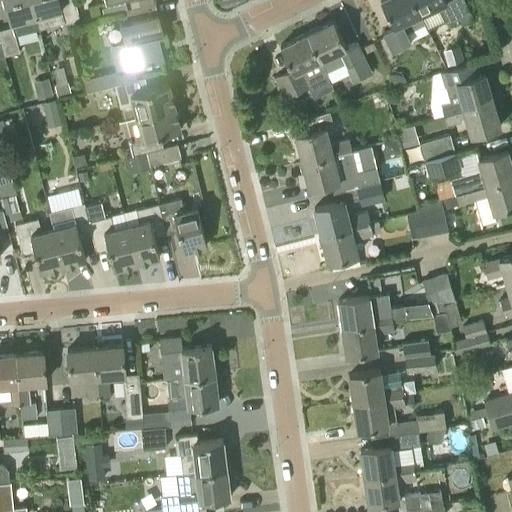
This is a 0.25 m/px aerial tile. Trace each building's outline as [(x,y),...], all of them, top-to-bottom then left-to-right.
[(15,34),(39,28),(31,0),(4,0),(11,22),(12,22),(12,26),(0,28),(0,41),(4,56),(20,52),(15,34)] [(77,12),(73,0),(31,0),(39,28),(64,22),(64,23),(79,20),(77,12)] [(426,23),(422,14),(421,15),(413,0),(380,0),(393,26),(383,31),(392,49),(411,40),(429,31),(426,23)] [(413,0),(421,15),(422,14),(439,6),(447,23),(466,14),(470,12),(464,0),(413,0)] [(104,14),(117,11),(127,8),(126,2),(103,8),(104,14)] [(158,15),(138,20),(121,24),(125,41),(111,45),(117,71),(118,71),(163,59),(157,36),(163,34),(158,15)] [(326,71),(327,71),(328,74),(331,81),(349,72),(353,80),(371,71),(356,41),(346,46),(333,20),(307,33),(326,71)] [(328,74),(327,71),(326,71),(307,33),(280,46),(291,68),(274,77),(285,98),(309,86),(308,84),(328,74)] [(464,63),(459,45),(443,50),(448,67),(464,63)] [(445,114),(492,100),(485,73),(477,76),(473,62),(442,71),(445,85),(447,85),(451,99),(442,102),(443,107),(445,114)] [(395,71),(388,73),(394,86),(402,82),(406,81),(404,75),(395,71)] [(135,116),(175,107),(169,84),(148,89),(145,77),(116,84),(121,106),(132,104),(135,116)] [(50,82),(35,86),(38,99),(53,95),(50,82)] [(492,100),(445,114),(447,123),(466,119),(470,135),(500,126),(492,100)] [(147,151),(163,147),(160,135),(181,129),(175,107),(135,116),(125,119),(129,134),(127,135),(131,155),(147,151)] [(46,115),(49,129),(62,126),(59,112),(46,115)] [(302,162),(352,149),(349,137),(335,141),(336,143),(331,144),(327,126),(334,125),(331,113),(302,120),(305,132),(296,135),(302,162)] [(10,143),(2,119),(0,119),(0,141),(1,145),(10,143)] [(426,159),(456,151),(450,133),(421,141),(426,159)] [(147,151),(150,164),(178,157),(180,165),(183,165),(177,143),(163,147),(147,151)] [(357,169),(355,160),(352,149),(302,162),(309,188),(332,183),(335,192),(357,187),(380,181),(376,164),(357,169)] [(467,190),(511,176),(511,166),(507,150),(477,158),(480,170),(451,178),(455,193),(456,193),(467,190)] [(0,197),(0,198),(0,201),(3,213),(4,213),(9,212),(11,220),(22,217),(10,170),(7,171),(6,167),(12,166),(9,152),(2,154),(1,151),(0,151),(0,197)] [(456,151),(426,159),(431,174),(460,165),(456,151)] [(149,168),(145,152),(123,158),(126,170),(132,168),(133,172),(149,168)] [(84,153),(73,156),(76,168),(87,164),(84,153)] [(87,170),(76,173),(78,180),(89,178),(87,170)] [(456,193),(456,194),(459,203),(488,194),(493,211),(511,205),(511,176),(467,190),(456,193)] [(380,181),(357,187),(360,198),(361,204),(385,198),(380,181)] [(158,201),(166,233),(178,230),(183,251),(207,245),(197,207),(184,210),(180,196),(158,201)] [(443,207),(442,198),(435,199),(418,203),(420,211),(424,234),(442,230),(448,229),(443,207)] [(321,235),(370,222),(367,210),(349,214),(345,200),(338,202),(314,208),(321,235)] [(137,263),(126,223),(114,226),(111,213),(104,215),(101,201),(85,205),(92,236),(96,251),(108,248),(114,269),(137,263)] [(154,237),(166,233),(158,201),(135,207),(138,220),(126,223),(137,263),(159,257),(154,237)] [(92,236),(85,205),(84,202),(49,211),(53,226),(52,226),(63,266),(85,260),(80,239),(92,236)] [(411,237),(424,234),(420,211),(406,214),(411,237)] [(63,266),(52,226),(41,229),(38,217),(14,223),(22,254),(35,251),(40,272),(63,266)] [(370,222),(321,235),(328,262),(359,254),(355,239),(373,234),(373,233),(381,231),(378,220),(370,222)] [(506,284),(511,282),(511,253),(483,263),(487,278),(502,273),(506,284)] [(443,303),(455,300),(447,273),(435,277),(443,303)] [(379,287),(378,276),(370,276),(372,287),(379,287)] [(446,310),(443,303),(435,277),(422,281),(432,314),(445,310),(446,310)] [(511,282),(506,284),(509,294),(500,297),(505,314),(511,311),(511,282)] [(342,327),(393,320),(407,318),(405,306),(383,309),(381,294),(338,300),(342,327)] [(446,310),(445,310),(450,325),(461,321),(455,300),(443,303),(446,310)] [(466,338),(487,332),(483,319),(463,325),(466,337),(466,338)] [(393,320),(342,327),(346,355),(379,350),(376,331),(380,331),(380,333),(394,331),(393,320)] [(466,338),(466,337),(453,341),(456,353),(490,344),(487,332),(466,338)] [(167,380),(215,374),(211,345),(182,348),(181,337),(160,339),(162,360),(169,359),(172,378),(167,379),(167,380)] [(403,342),(405,355),(430,351),(428,338),(403,342)] [(125,375),(127,418),(142,417),(140,372),(125,373),(122,344),(95,346),(99,396),(111,395),(110,381),(108,381),(108,376),(125,375)] [(88,397),(99,396),(95,346),(67,349),(70,379),(91,377),(91,383),(87,383),(88,397)] [(31,403),(29,384),(46,382),(43,351),(16,353),(20,403),(31,403)] [(407,370),(436,366),(434,351),(430,351),(405,355),(407,370)] [(8,404),(20,403),(16,353),(0,354),(0,385),(9,384),(10,398),(7,398),(8,404)] [(353,402),(404,394),(403,386),(402,386),(400,369),(381,370),(349,374),(353,402)] [(215,374),(167,380),(169,398),(167,398),(169,420),(191,418),(189,407),(218,403),(215,374)] [(404,394),(353,402),(357,429),(389,425),(389,422),(397,422),(395,407),(405,406),(404,394)] [(489,413),(511,406),(511,394),(486,402),(489,413)] [(20,403),(21,418),(36,417),(35,402),(31,403),(20,403)] [(60,407),(62,432),(78,431),(76,406),(60,407)] [(511,419),(511,406),(489,413),(493,425),(511,419)] [(62,432),(60,407),(46,408),(48,433),(62,432)] [(419,430),(446,426),(444,409),(435,411),(435,415),(417,418),(419,430)] [(165,424),(141,426),(143,447),(143,448),(166,447),(165,424)] [(364,476),(415,469),(415,467),(412,445),(420,444),(418,430),(372,437),(373,447),(360,449),(364,476)] [(77,433),(60,433),(62,466),(78,465),(77,433)] [(176,474),(226,468),(223,439),(197,442),(196,434),(175,437),(177,453),(181,453),(183,472),(176,473),(176,474)] [(27,436),(3,438),(4,451),(28,449),(27,436)] [(84,468),(88,468),(89,479),(105,477),(104,466),(110,466),(109,453),(103,453),(101,441),(85,443),(87,455),(83,456),(84,468)] [(0,482),(9,481),(8,468),(2,463),(0,463),(0,482)] [(181,511),(205,511),(205,500),(230,497),(226,468),(176,474),(181,511)] [(368,504),(400,499),(400,495),(397,479),(401,478),(402,482),(416,480),(415,469),(364,476),(368,504)] [(82,489),(82,481),(68,482),(69,490),(82,489)] [(410,507),(428,505),(426,492),(404,495),(406,508),(410,507)] [(0,496),(0,495),(0,511),(26,511),(25,506),(0,507),(0,496)] [(445,511),(444,502),(428,505),(410,507),(410,511),(445,511)]
